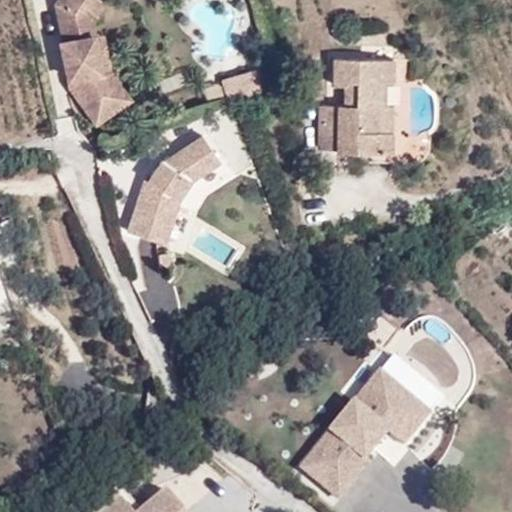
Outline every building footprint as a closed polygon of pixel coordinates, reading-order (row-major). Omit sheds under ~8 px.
[(113,72),(103,73),(97,37),(94,23),(106,4),(99,0),(59,0),(56,6),(71,90),(73,93),(97,126),(134,100),(113,72)] [(113,72),(107,35),(97,37),(103,73),(113,72)] [(378,131),(379,104),(384,105),(384,82),(393,83),(394,58),(333,58),(332,85),(344,85),(345,104),(337,105),(336,151),(392,152),(392,131),(378,131)] [(258,70),(227,81),(232,95),(263,84),(258,70)] [(392,131),(393,105),(384,105),(379,104),(378,131),(392,131)] [(321,105),(320,151),(336,151),(337,105),(321,105)] [(202,136),(164,161),(155,174),(176,219),(186,187),(220,165),(202,136)] [(168,244),(176,219),(155,174),(150,182),(146,182),(129,231),(168,244)] [(399,330),(368,305),(355,322),(385,348),(399,330)] [(393,383),(380,373),(377,377),(390,387),(393,383)] [(392,432),(388,428),(412,399),(393,383),(390,387),(377,377),(320,448),(358,479),(371,462),(368,459),(390,434),(392,432)] [(395,439),(421,406),(412,399),(388,428),(392,432),(390,434),(395,439)] [(183,511),(169,496),(148,511),(130,511),(125,505),(115,511),(183,511)]
